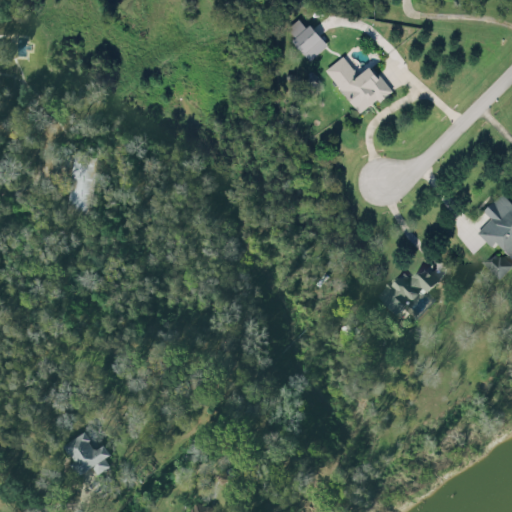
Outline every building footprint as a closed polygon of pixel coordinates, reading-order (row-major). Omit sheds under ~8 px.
[(308,58),(326,42),(308,21),(304,25),(297,16),(286,26),(294,35),(290,38),(308,58)] [(359,110),(325,67),(342,54),(358,74),(369,65),(375,73),(378,71),(392,89),(379,99),(377,95),(359,110)] [(93,218),(96,158),(71,157),(68,217),(93,218)] [(476,230),(491,244),(495,240),(511,255),(511,254),(511,201),(501,190),(493,199),(492,198),(482,209),(489,216),(476,230)] [(501,281),(511,269),(511,265),(494,250),(482,264),(501,281)] [(411,278),(403,270),(377,296),(398,318),(437,280),(423,266),(411,278)] [(94,469),(98,476),(111,468),(106,460),(112,457),(106,446),(100,450),(94,440),(99,437),(94,429),(65,446),(75,463),(72,466),(79,478),(94,469)] [(210,511),(212,509),(191,502),(188,511),(210,511)]
